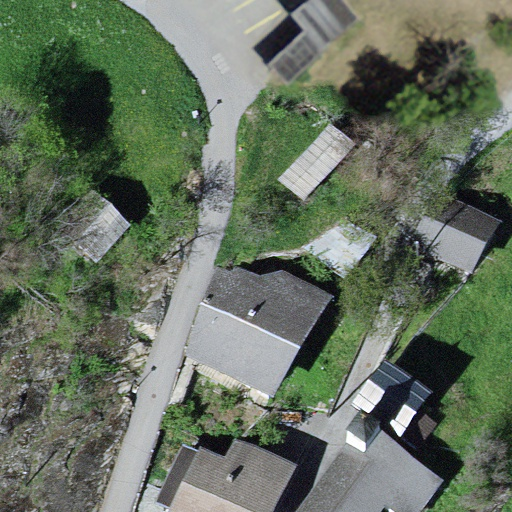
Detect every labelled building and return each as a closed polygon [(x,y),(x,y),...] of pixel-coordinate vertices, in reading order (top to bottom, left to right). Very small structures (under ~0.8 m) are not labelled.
[(361,12),(349,0),(310,0),(293,16),(307,31),(274,60),(290,77),(361,12)] [(359,165),(331,136),(277,187),(304,216),(359,165)] [(134,232),(91,193),(58,230),(101,268),(134,232)] [(498,229),(438,198),(413,246),(473,277),(498,229)] [(283,274),(256,280),(219,266),(186,358),(273,402),(333,300),(283,274)] [(428,395),(387,364),(355,407),(415,452),(437,423),(418,409),(428,395)] [(233,438),(222,460),(196,447),(165,511),(269,511),(292,466),(233,438)] [(363,441),(309,511),(435,511),(443,501),(363,441)]
